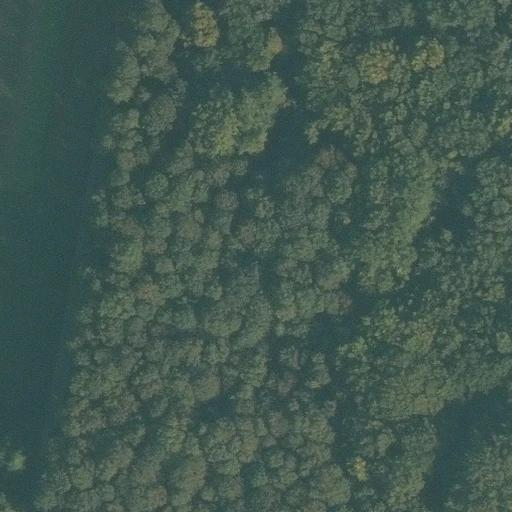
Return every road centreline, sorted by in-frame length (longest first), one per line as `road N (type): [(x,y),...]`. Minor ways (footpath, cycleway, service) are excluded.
road 1 (track): [(35,511),(130,0)]
road 2 (track): [(371,187),(355,336),(361,511)]
